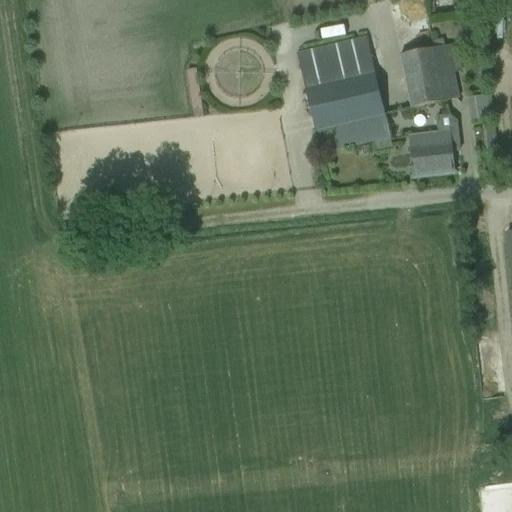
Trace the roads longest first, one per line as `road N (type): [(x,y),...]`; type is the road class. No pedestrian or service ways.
road 1 (track): [(9,0),(49,238),(380,204)]
road 2 (unclassified): [(380,204),(511,190)]
